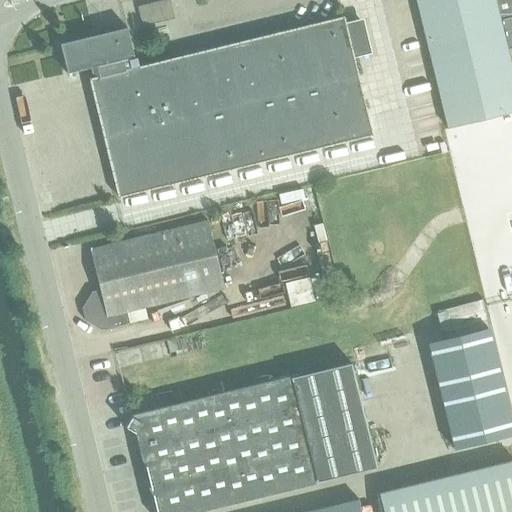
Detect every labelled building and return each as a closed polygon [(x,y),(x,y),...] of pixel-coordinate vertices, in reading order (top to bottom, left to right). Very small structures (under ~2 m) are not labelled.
[(173,0),(161,0),(143,2),(145,20),(175,17),(173,0)] [(511,112),(511,70),(500,20),(511,16),(511,3),(511,0),(415,0),(432,65),(448,128),(511,112)] [(137,68),(137,65),(135,58),(133,59),(125,29),(100,35),(99,30),(91,32),(92,37),(59,45),(66,74),(112,63),(114,74),(88,80),(92,96),(117,197),(371,137),(342,18),(137,68)] [(365,19),(353,21),(356,36),(368,34),(365,19)] [(89,249),(99,290),(91,292),(81,309),(84,320),(101,330),(129,323),(126,311),(223,288),(207,221),(89,249)] [(511,426),(487,328),(427,343),(454,450),(511,435),(511,426)] [(134,432),(153,511),(193,511),(314,483),(314,481),(375,466),(350,363),(289,378),(288,377),(130,415),(131,417),(125,426),(134,432)] [(511,511),(511,460),(378,494),(382,511),(511,511)] [(360,511),(358,500),(306,511),(360,511)]
